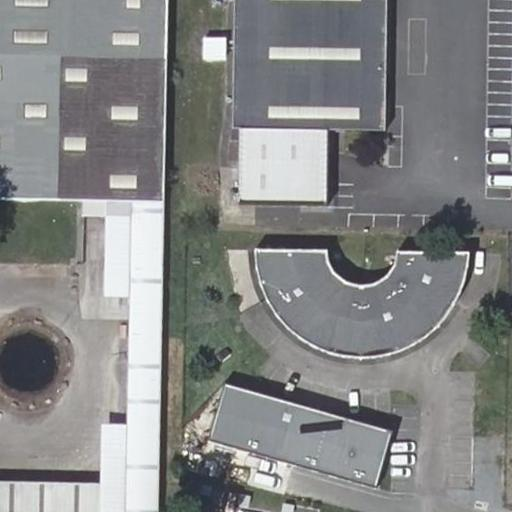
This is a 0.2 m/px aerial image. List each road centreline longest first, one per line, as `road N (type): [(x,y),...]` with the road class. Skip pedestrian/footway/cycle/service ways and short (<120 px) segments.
road 1 (unknown): [(422,511),(431,406),(418,378),(244,357)]
road 2 (unknown): [(391,511),(272,488)]
